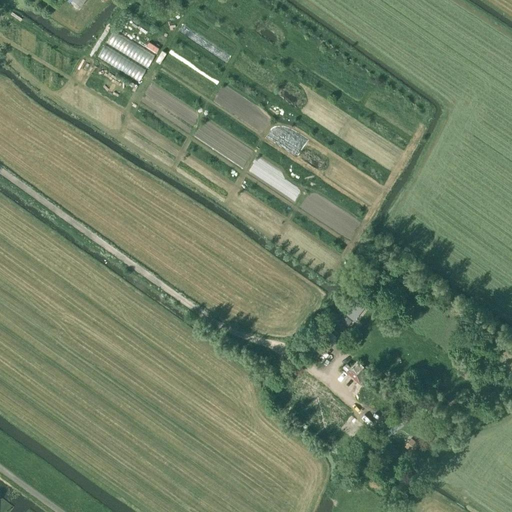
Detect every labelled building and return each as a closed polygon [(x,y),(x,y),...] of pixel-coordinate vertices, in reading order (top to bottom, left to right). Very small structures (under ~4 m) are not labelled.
[(97,56),(140,80),(155,53),(114,30),(107,43),(105,42),(97,56)] [(367,305),(358,298),(345,313),(355,321),(367,305)] [(334,326),(330,331),(338,337),(342,332),(334,326)] [(353,371),(350,369),(347,373),(365,388),(371,380),(368,378),(365,382),(365,381),(366,375),(364,370),(360,367),(355,368),(353,371)] [(303,373),(281,399),(292,408),(295,404),(308,414),(305,418),(328,437),(334,429),(336,430),(351,411),(342,404),(339,408),(317,390),(320,387),(303,373)] [(357,395),(371,405),(377,397),(363,387),(357,395)] [(400,417),(379,428),(381,432),(402,421),(400,417)] [(411,438),(404,446),(412,452),(418,444),(411,438)]
